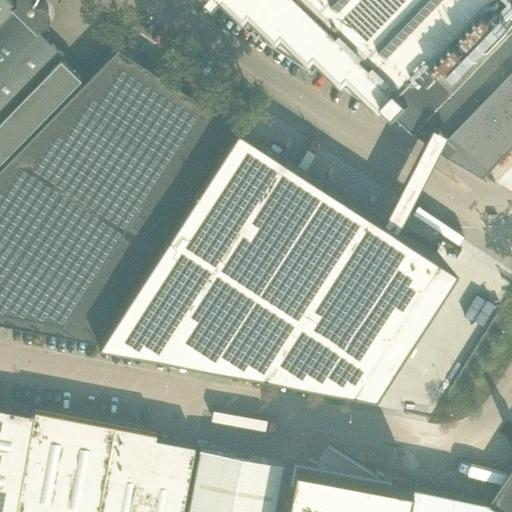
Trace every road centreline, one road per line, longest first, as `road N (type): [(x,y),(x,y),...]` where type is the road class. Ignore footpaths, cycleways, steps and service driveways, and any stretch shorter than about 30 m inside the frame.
road 1 (unclassified): [(0,356),(431,438),(485,422),(511,388)]
road 2 (unclassified): [(511,233),(157,0)]
